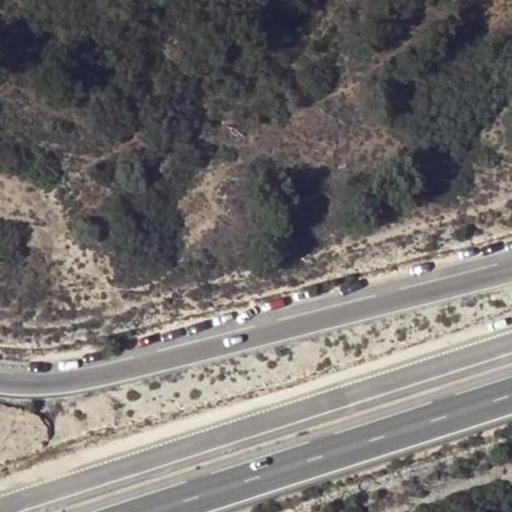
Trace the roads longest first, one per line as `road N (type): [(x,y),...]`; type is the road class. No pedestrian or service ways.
road 1 (trunk): [(511,272),(94,377),(0,383)]
road 2 (trunk): [(511,395),(154,511)]
